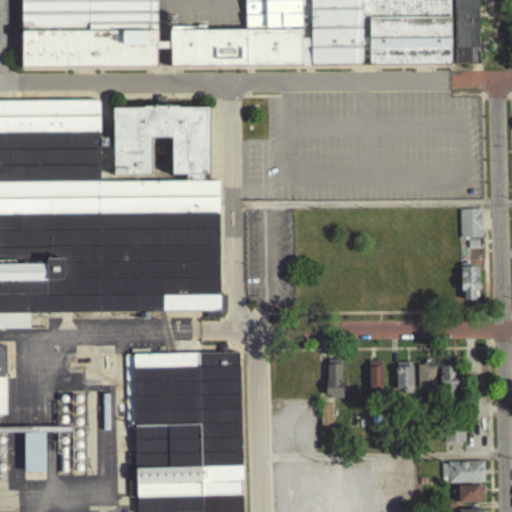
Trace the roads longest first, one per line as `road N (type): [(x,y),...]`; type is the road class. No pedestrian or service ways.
road 1 (residential): [(496,77),(0,80)]
road 2 (residential): [(496,77),(506,511)]
road 3 (residential): [(256,331),(236,299),(232,274),(230,80)]
road 4 (residential): [(511,327),(256,331)]
road 5 (residential): [(256,331),(260,511)]
